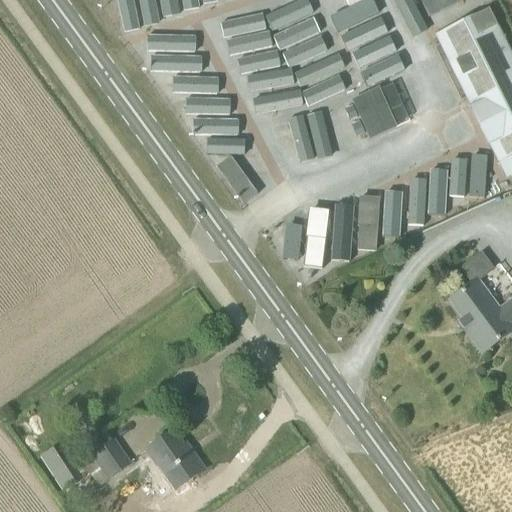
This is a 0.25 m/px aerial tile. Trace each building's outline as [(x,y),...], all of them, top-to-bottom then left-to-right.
[(136,0),(138,28),(156,27),(153,0),(136,0)] [(176,0),(177,15),(197,14),(196,8),(216,7),(216,0),(176,0)] [(308,52),(306,0),(287,0),(288,52),(308,52)] [(388,56),(397,53),(375,0),(326,0),(364,90),(396,76),(388,56)] [(424,0),(432,15),(464,0),(424,0)] [(264,8),(266,52),(284,52),(283,7),(264,8)] [(497,164),(511,157),(511,58),(488,10),(434,37),(497,164)] [(245,19),(225,20),(228,64),(248,63),(245,19)] [(281,52),(242,79),(274,125),(313,97),(281,52)] [(168,79),(169,95),(212,94),(212,77),(168,79)] [(383,88),(355,99),(372,141),(400,129),(383,88)] [(280,126),(293,153),(345,128),(332,101),(280,126)] [(193,121),(193,136),(235,136),(235,122),(193,121)] [(235,138),(218,148),(245,197),(262,188),(235,138)] [(373,203),(350,202),(349,258),(367,259),(368,244),(389,244),(390,228),(412,228),(412,222),(433,223),(434,214),(455,215),(456,206),(477,207),(478,156),(461,156),(461,167),(434,166),(434,177),(415,177),(415,188),(394,188),(394,195),(374,194),(373,203)] [(294,242),(278,256),(304,289),(344,257),(332,242),(309,261),(294,242)] [(511,302),(500,311),(478,283),(494,271),(481,253),(460,269),(472,286),(449,302),(468,327),(464,330),(482,354),(511,331),(511,327),(511,326),(511,302)] [(182,448),(172,433),(145,451),(163,478),(161,479),(171,494),(204,472),(185,445),(182,448)] [(107,482),(129,466),(113,443),(90,458),(107,482)]
